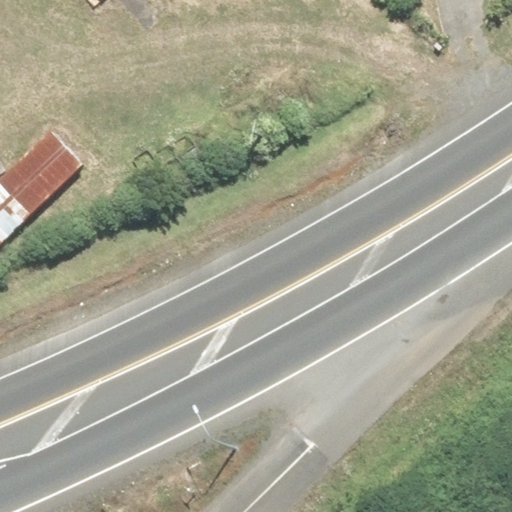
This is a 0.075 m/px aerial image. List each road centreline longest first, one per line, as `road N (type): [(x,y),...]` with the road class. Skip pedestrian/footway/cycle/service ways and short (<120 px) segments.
road 1 (secondary): [(497,193),(280,318),(0,451)]
road 2 (unclassified): [(246,511),(310,449),(497,193)]
